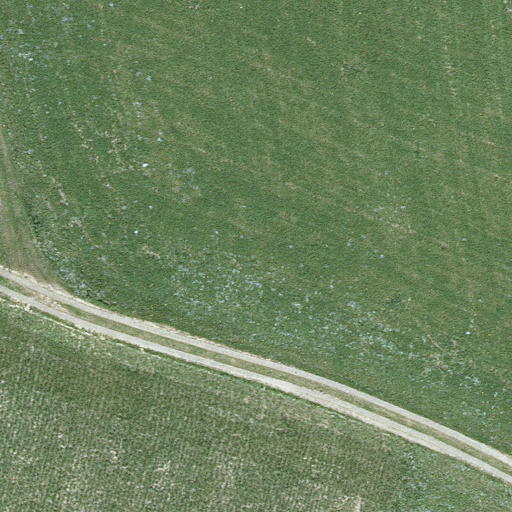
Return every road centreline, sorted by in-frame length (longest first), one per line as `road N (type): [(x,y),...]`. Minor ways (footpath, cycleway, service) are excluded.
road 1 (track): [(511,469),(377,406),(101,313),(0,270)]
road 2 (track): [(24,279),(0,156)]
